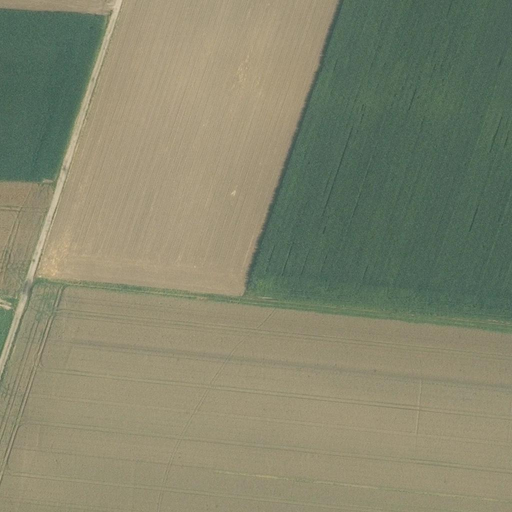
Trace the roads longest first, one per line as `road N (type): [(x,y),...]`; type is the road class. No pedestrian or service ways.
road 1 (track): [(29,279),(511,329)]
road 2 (track): [(0,372),(120,0)]
